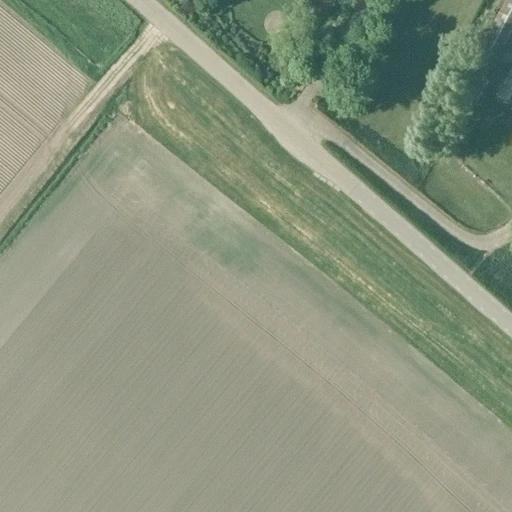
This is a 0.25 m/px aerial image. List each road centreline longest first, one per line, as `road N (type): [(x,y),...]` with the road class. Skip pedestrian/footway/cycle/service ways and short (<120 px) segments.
road 1 (tertiary): [(511,329),(136,0)]
road 2 (track): [(164,25),(0,222)]
